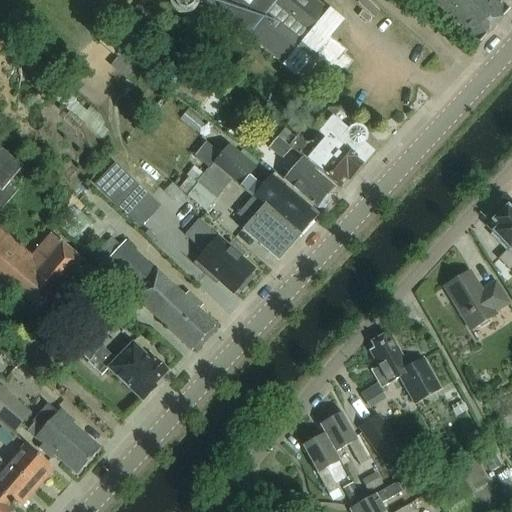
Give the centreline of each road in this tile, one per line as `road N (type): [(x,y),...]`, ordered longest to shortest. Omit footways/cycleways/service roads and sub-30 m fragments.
road 1 (tertiary): [(82,511),(511,42)]
road 2 (unclassified): [(206,511),(511,170)]
